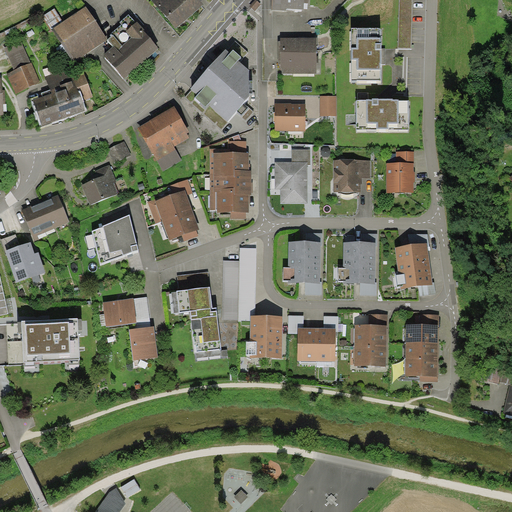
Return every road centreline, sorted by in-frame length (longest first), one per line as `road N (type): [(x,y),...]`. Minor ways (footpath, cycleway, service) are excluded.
road 1 (track): [(511,497),(258,447),(158,461),(55,511)]
road 2 (tertiary): [(35,141),(75,135),(125,110),(230,0)]
road 3 (residential): [(264,229),(264,275),(270,293),(289,304),(446,304)]
road 4 (residential): [(439,221),(425,90),(431,0)]
road 5 (residential): [(439,221),(264,229)]
road 6 (residential): [(266,80),(264,229)]
